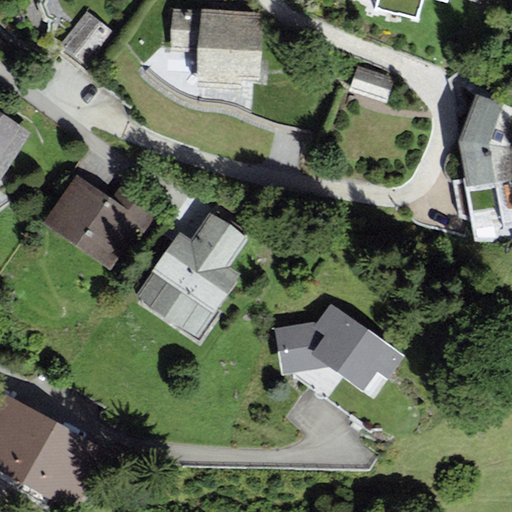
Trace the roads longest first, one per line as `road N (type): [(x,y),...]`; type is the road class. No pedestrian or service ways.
road 1 (residential): [(0,72),(33,94),(207,161),(388,197),(409,194),(430,173),(448,124),(416,73),(294,23),(268,0)]
road 2 (residential): [(0,373),(139,449),(284,459),(338,453)]
